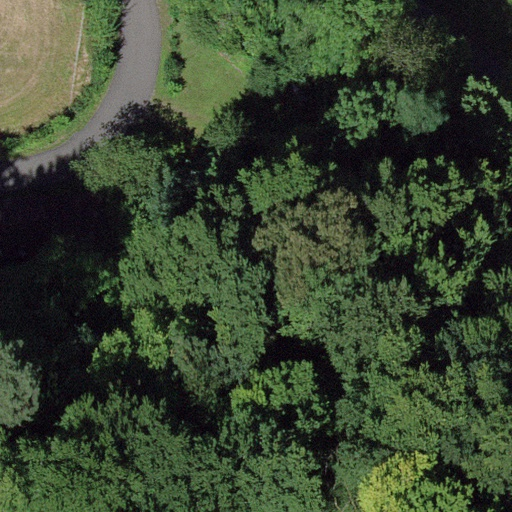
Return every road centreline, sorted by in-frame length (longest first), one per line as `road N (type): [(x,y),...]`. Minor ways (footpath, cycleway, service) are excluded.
road 1 (track): [(0,479),(48,468),(206,481),(298,511)]
road 2 (track): [(122,0),(136,42),(110,141),(31,166),(0,167)]
road 3 (unclassified): [(511,100),(384,0)]
